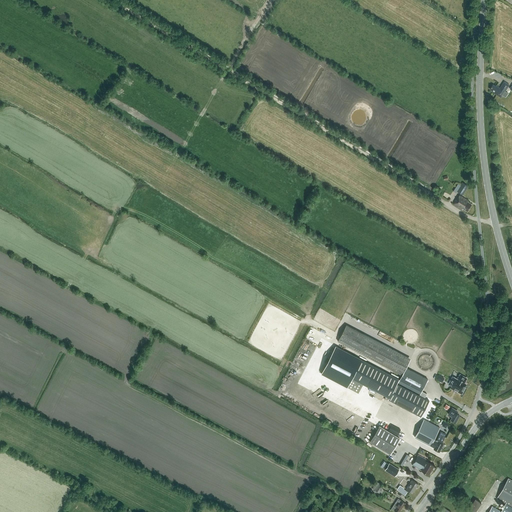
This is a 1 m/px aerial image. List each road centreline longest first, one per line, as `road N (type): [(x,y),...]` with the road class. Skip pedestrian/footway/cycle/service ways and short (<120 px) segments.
road 1 (track): [(113,0),(439,201)]
road 2 (primary): [(494,223),(481,140),(483,0)]
road 3 (tertiary): [(418,511),(496,408)]
